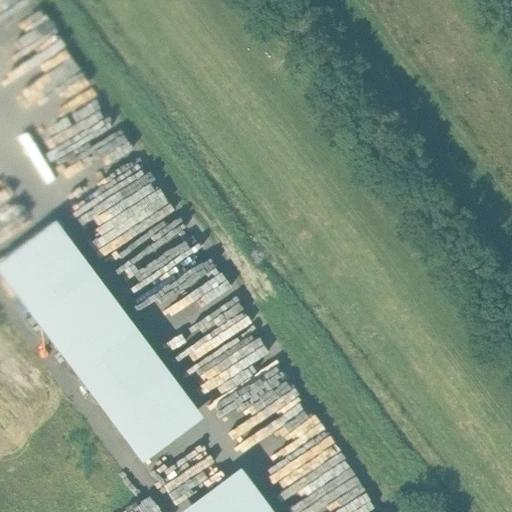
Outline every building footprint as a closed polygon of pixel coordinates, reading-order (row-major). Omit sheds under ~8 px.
[(10,44),(0,49),(0,58),(1,61),(15,53),(10,44)] [(11,76),(25,70),(21,59),(6,64),(11,76)] [(0,236),(12,249),(53,210),(32,187),(18,200),(10,192),(0,202),(0,236)] [(218,421),(83,218),(19,261),(155,464),(218,421)] [(297,511),(264,464),(195,511),(297,511)]
